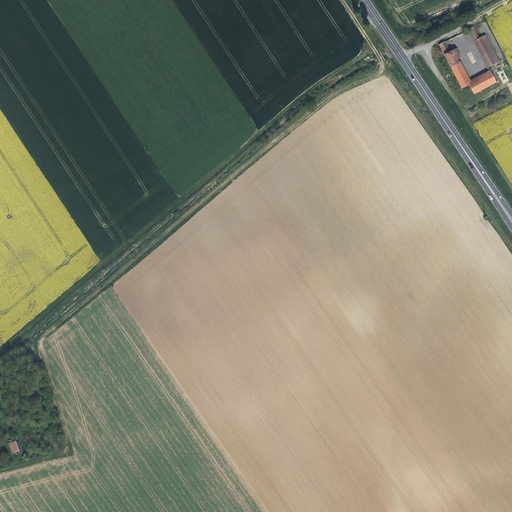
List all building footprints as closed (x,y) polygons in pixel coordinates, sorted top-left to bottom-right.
[(478,39),(472,28),(468,30),(474,42),(478,39)] [(489,54),(482,57),(487,68),(498,62),(485,36),(481,38),(489,54)] [(489,54),(481,38),(474,42),(482,57),(489,54)] [(449,53),(444,43),(439,46),(461,89),(468,85),(473,94),(485,88),(481,79),(470,84),(458,59),(459,58),(455,50),(449,53)] [(495,83),(490,74),(481,79),(485,88),(495,83)] [(12,403),(9,390),(0,391),(0,399),(1,406),(12,403)] [(20,452),(16,441),(9,444),(13,454),(20,452)]
